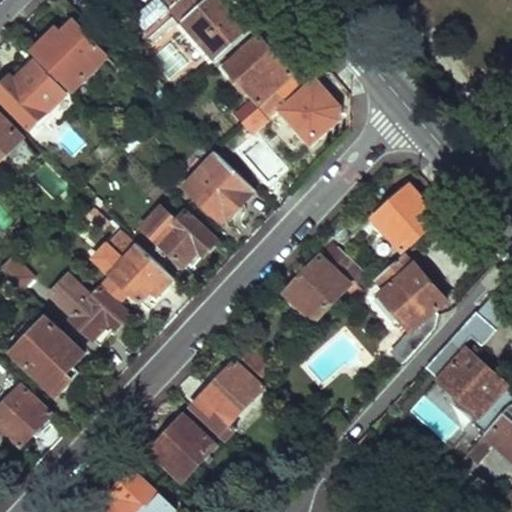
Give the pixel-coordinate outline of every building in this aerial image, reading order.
[(245,11),(235,0),(158,0),(139,17),(150,29),(172,8),(219,61),(220,62),(260,26),(245,11)] [(66,25),(35,54),(73,90),(105,58),(74,26),(70,30),(66,25)] [(261,39),(228,69),(239,81),(235,84),(246,96),(250,93),(260,104),(292,74),(261,39)] [(25,64),(0,89),(0,99),(32,131),(65,97),(35,65),(30,70),(25,64)] [(317,80),(280,113),(311,149),(341,121),(341,107),(317,80)] [(252,105),(237,117),(243,124),(247,120),(257,111),(252,105)] [(257,111),(247,120),(253,127),(264,117),(257,111)] [(0,117),(0,162),(23,140),(0,117)] [(217,156),(186,190),(226,226),(256,192),(217,156)] [(410,188),(375,221),(402,253),(452,210),(439,195),(427,206),(410,188)] [(164,210),(144,230),(186,270),(199,255),(204,259),(218,245),(186,216),(178,225),(164,210)] [(48,224),(41,231),(54,245),(61,237),(48,224)] [(98,264),(113,278),(143,305),(154,294),(160,299),(176,281),(140,247),(127,261),(113,248),(98,264)] [(338,253),(329,262),(363,293),(372,285),(338,253)] [(406,256),(377,281),(385,290),(378,296),(411,333),(401,341),(404,345),(393,355),(403,365),(433,331),(438,317),(435,313),(446,302),(406,256)] [(15,258),(5,268),(27,289),(37,279),(15,258)] [(320,261),(285,294),(316,324),(350,290),(320,261)] [(70,279),(53,297),(77,320),(74,323),(100,349),(116,332),(122,337),(136,323),(103,292),(94,301),(70,279)] [(369,352),(389,335),(363,306),(343,323),(369,352)] [(50,320),(15,356),(60,398),(84,373),(77,366),(86,356),(50,320)] [(274,369),(253,349),(242,361),(262,380),(274,369)] [(468,349),(430,391),(445,405),(453,396),(478,418),(471,426),(483,436),(484,435),(511,404),(499,393),(507,384),(468,349)] [(236,364),(192,410),(223,439),(265,392),(236,364)] [(53,416),(23,387),(0,411),(0,427),(22,449),(53,416)] [(511,404),(484,435),(511,459),(511,496),(505,504),(511,511),(511,404)] [(332,411),(311,435),(325,451),(347,427),(332,411)] [(185,418),(151,452),(184,484),(219,449),(185,418)] [(478,442),(467,454),(473,459),(484,446),(478,442)] [(118,499),(105,511),(177,511),(179,510),(133,471),(112,494),(118,499)]
